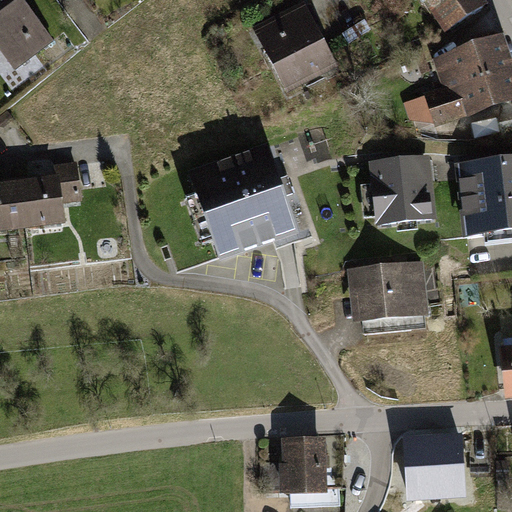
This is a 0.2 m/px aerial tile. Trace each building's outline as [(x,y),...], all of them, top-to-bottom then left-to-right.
[(22,0),(0,0),(0,40),(19,65),(52,40),(22,0)] [(479,0),(426,0),(448,31),(484,7),(479,0)] [(282,35),(263,45),(286,90),(322,72),(320,67),(332,61),(305,8),(276,23),(282,35)] [(343,34),(349,45),(371,31),(365,21),(343,34)] [(435,124),(511,98),(511,86),(498,43),(493,44),(490,36),(470,42),(473,51),(436,63),(442,81),(456,76),(460,87),(427,98),(435,124)] [(402,111),(391,84),(375,91),(387,117),(402,111)] [(14,119),(7,110),(0,116),(0,126),(4,127),(14,119)] [(278,181),(267,150),(191,177),(220,259),(296,232),(284,197),(293,194),(287,178),(278,181)] [(425,160),(374,165),(376,181),(373,181),(378,221),(380,221),(380,225),(432,220),(425,160)] [(511,233),(511,161),(460,167),(468,238),(511,233)] [(57,180),(20,185),(26,227),(63,222),(60,194),(79,191),(76,165),(55,168),(57,180)] [(0,229),(26,227),(20,185),(0,187),(0,229)] [(359,272),(365,334),(425,328),(423,306),(442,304),(439,265),(396,269),(395,262),(381,263),(382,270),(359,272)] [(460,440),(406,443),(409,497),(463,494),(460,440)] [(291,490),(292,505),(339,504),(339,489),(322,489),(320,444),(289,444),(289,454),(284,454),(283,456),(284,490),(291,490)] [(471,446),(471,472),(490,472),(489,445),(471,446)] [(506,477),(506,462),(498,462),(498,477),(506,477)]
